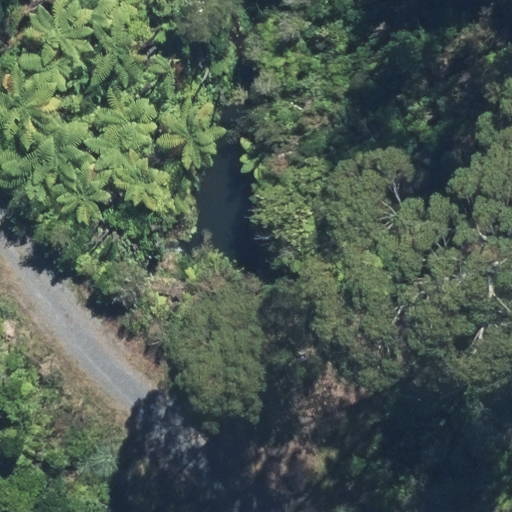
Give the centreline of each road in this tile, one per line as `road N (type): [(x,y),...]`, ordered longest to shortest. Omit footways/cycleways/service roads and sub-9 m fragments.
road 1 (track): [(0,260),(39,307),(168,408),(317,467),(511,489)]
road 2 (track): [(511,204),(317,467)]
